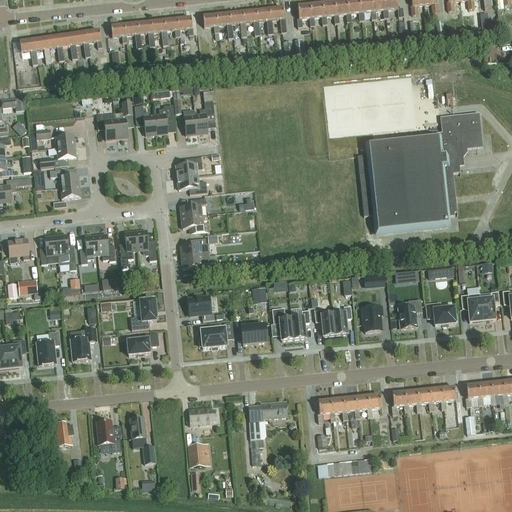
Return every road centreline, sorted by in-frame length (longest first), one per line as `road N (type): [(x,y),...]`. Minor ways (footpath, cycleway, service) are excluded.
road 1 (residential): [(178,392),(511,359)]
road 2 (residential): [(0,22),(207,0)]
road 3 (residential): [(178,392),(159,208)]
road 4 (residential): [(0,411),(178,392)]
